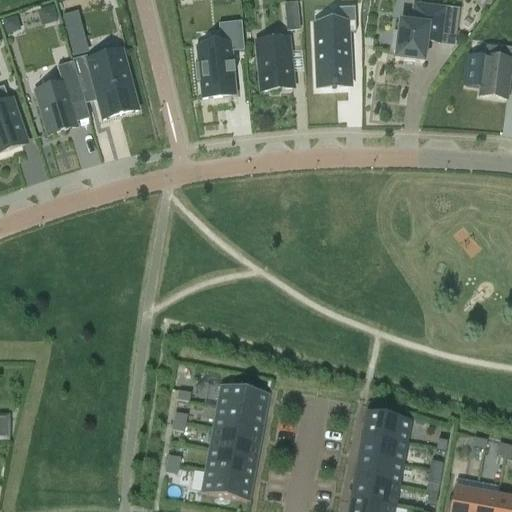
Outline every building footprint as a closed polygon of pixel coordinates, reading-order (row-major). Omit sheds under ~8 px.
[(395,35),(392,52),(396,53),(395,61),(423,65),(426,44),(439,45),(452,47),(457,12),(457,10),(415,4),(414,7),(412,26),(400,24),(398,36),(395,35)] [(296,6),(284,7),(287,33),(299,31),(296,6)] [(62,15),(68,40),(84,36),(78,11),(62,15)] [(337,27),(317,27),(317,89),(350,89),(350,36),(358,36),(358,11),(337,11),(337,27)] [(17,20),(4,24),(7,36),(21,32),(17,20)] [(244,53),(241,25),(218,27),(220,46),(197,49),(198,67),(194,67),(196,84),(200,83),(202,101),(235,98),(231,54),(244,53)] [(288,40),(256,44),(261,94),(293,90),(288,40)] [(468,67),(465,88),(480,90),(479,98),(506,102),(509,80),(510,74),(511,73),(511,49),(503,49),(503,50),(485,48),(484,60),(469,59),(468,67)] [(122,53),(73,65),(83,97),(95,94),(103,122),(137,113),(122,53)] [(291,53),(291,71),(301,70),(300,53),(291,53)] [(35,94),(48,137),(77,129),(70,107),(84,103),(83,97),(73,65),(73,64),(57,69),(62,86),(35,94)] [(5,93),(0,95),(0,154),(25,146),(10,102),(8,103),(5,93)] [(264,418),(268,398),(269,398),(270,397),(221,388),(219,388),(219,389),(221,389),(217,410),(264,418)] [(177,402),(188,404),(190,396),(178,393),(177,402)] [(217,410),(213,431),(260,440),(264,418),(217,410)] [(173,424),(185,426),(187,417),(175,415),(173,424)] [(407,446),(411,424),(366,415),(362,437),(407,446)] [(173,424),(172,432),(183,435),(185,426),(173,424)] [(213,431),(209,452),(256,461),(260,440),(213,431)] [(362,437),(358,459),(403,467),(407,446),(362,437)] [(438,440),(436,451),(445,453),(447,441),(438,440)] [(474,440),(473,449),(484,451),(486,443),(474,440)] [(499,446),(496,457),(504,460),(507,448),(499,446)] [(209,452),(205,474),(252,482),(256,461),(209,452)] [(167,467),(178,469),(180,460),(168,458),(167,467)] [(358,459),(354,480),(399,488),(403,467),(358,459)] [(431,464),(430,472),(441,474),(443,466),(431,464)] [(167,467),(165,475),(177,477),(178,469),(167,467)] [(430,472),(428,481),(440,483),(441,474),(430,472)] [(200,495),(250,505),(250,503),(248,503),(252,482),(205,474),(201,494),(200,494),(200,495)] [(354,480),(350,501),(395,509),(399,488),(354,480)] [(473,511),(476,495),(454,491),(450,511),(473,511)] [(428,494),(426,506),(435,507),(437,496),(428,494)] [(495,511),(498,499),(476,495),(473,511),(495,511)] [(511,511),(511,501),(498,499),(495,511),(511,511)] [(350,501),(348,511),(394,511),(395,509),(350,501)]
